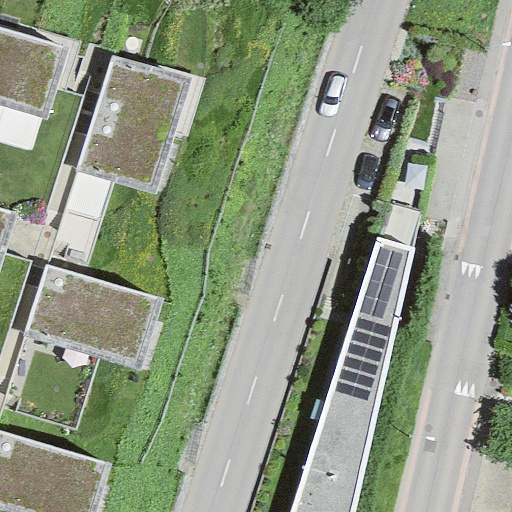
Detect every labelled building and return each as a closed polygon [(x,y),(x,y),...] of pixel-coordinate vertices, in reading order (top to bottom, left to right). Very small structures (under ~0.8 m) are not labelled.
[(0,30),(0,104),(43,118),(65,50),(0,30)] [(95,113),(171,135),(189,79),(112,57),(95,113)] [(95,113),(76,170),(152,194),(171,135),(95,113)] [(0,213),(0,257),(13,217),(0,213)] [(375,239),(326,393),(377,409),(413,250),(375,239)] [(157,300),(44,264),(22,333),(136,369),(157,300)] [(353,511),(377,409),(326,393),(289,511),(353,511)] [(91,511),(106,465),(0,431),(0,507),(15,511),(91,511)]
